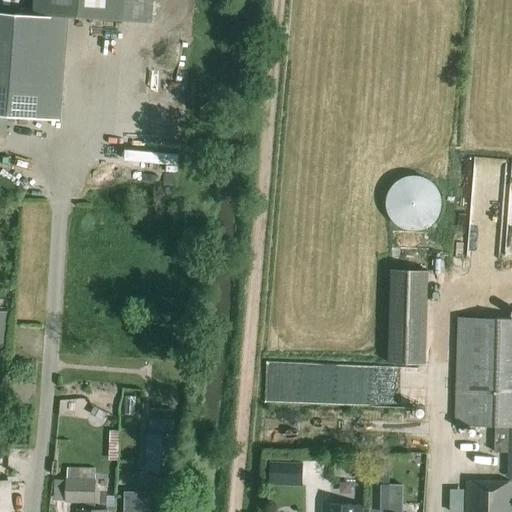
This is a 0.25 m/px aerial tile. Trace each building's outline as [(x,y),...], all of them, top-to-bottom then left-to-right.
[(152,25),(154,0),(36,0),(36,15),(67,17),(152,25)] [(36,15),(0,12),(0,135),(6,136),(7,118),(60,122),(67,17),(36,15)] [(158,139),(177,132),(168,108),(120,127),(123,136),(153,125),(158,139)] [(475,157),(474,200),(504,201),(506,158),(475,157)] [(410,232),(413,233),(416,233),(419,232),(421,231),(424,230),(427,229),(430,227),(433,225),(435,222),(437,220),(439,216),(440,213),(441,210),(441,206),(441,203),(441,200),(440,197),(439,194),(438,192),(437,190),(435,187),(433,185),(431,183),(428,181),(425,180),(422,178),(418,178),(415,177),(411,177),(408,178),(404,179),(401,180),(398,182),(396,184),(394,186),(392,188),(390,190),(389,193),(388,195),(387,198),(386,201),(386,205),(386,208),(387,211),(388,215),(389,218),(391,221),(394,224),(396,226),(399,228),(402,230),(404,231),(407,232),(410,232)] [(392,271),(389,363),(425,364),(428,272),(392,271)] [(0,344),(8,344),(8,310),(0,310),(0,344)] [(511,320),(458,319),(455,426),(496,427),(495,453),(509,454),(508,480),(511,479),(511,320)] [(11,384),(9,400),(33,402),(35,386),(11,384)] [(97,401),(89,415),(103,422),(111,409),(97,401)] [(176,435),(147,434),(146,473),(175,473),(176,435)] [(270,463),(269,487),(302,489),(303,464),(270,463)] [(404,511),(405,487),(390,486),(391,465),(373,464),(371,511),(404,511)] [(66,481),(66,503),(82,503),(82,511),(78,511),(77,511),(106,511),(107,511),(90,511),(90,503),(94,503),(95,481),(95,470),(67,469),(66,481)] [(0,511),(9,511),(11,476),(0,475),(0,511)] [(511,511),(511,506),(511,483),(467,482),(466,511),(511,511)] [(158,511),(158,499),(152,493),(125,493),(124,511),(158,511)]
